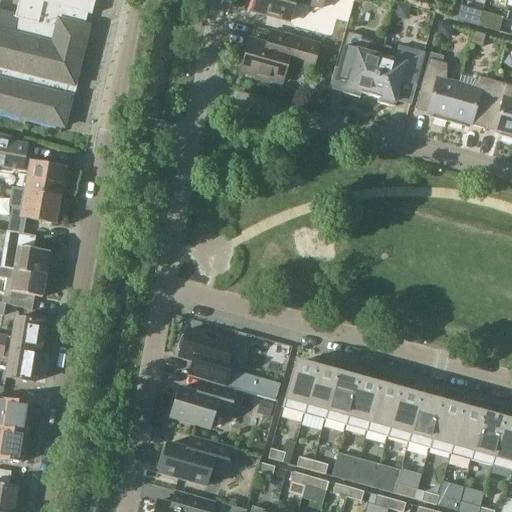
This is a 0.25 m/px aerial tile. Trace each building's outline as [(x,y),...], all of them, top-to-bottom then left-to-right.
[(88,28),(83,27),(86,14),(92,16),(95,0),(19,0),(14,19),(17,20),(13,35),(0,32),(0,112),(64,128),(88,28)] [(322,10),(325,0),(254,0),(252,12),(290,22),(295,6),(300,3),(322,10)] [(452,28),(440,25),(437,36),(444,38),(450,35),(452,28)] [(362,95),(370,97),(381,58),(368,55),(371,44),(361,41),(362,37),(349,34),(340,66),(353,69),(345,95),(361,99),(362,95)] [(474,35),(471,47),(483,51),(486,39),(474,35)] [(313,71),(320,47),(289,38),(285,51),(250,41),(241,73),(256,77),(255,80),(269,84),(270,81),(282,84),(286,68),(292,65),(313,71)] [(381,58),(370,97),(379,99),(378,104),(393,108),(400,82),(416,87),(425,55),(398,47),(397,51),(384,48),(381,58)] [(433,119),(449,124),(459,85),(447,82),(447,65),(442,64),(443,59),(431,56),(415,111),(428,114),(429,111),(435,112),(433,119)] [(471,126),(483,129),(496,82),(478,77),(472,88),(459,85),(449,124),(464,128),(466,121),(472,123),(471,126)] [(500,138),(511,141),(511,86),(496,82),(483,129),(495,133),(496,129),(502,131),(500,138)] [(66,184),(63,181),(65,169),(32,163),(32,162),(24,160),(26,147),(25,146),(25,142),(0,135),(0,167),(22,171),(29,172),(25,191),(60,197),(60,194),(64,193),(66,184)] [(12,209),(10,221),(25,224),(26,220),(55,225),(60,197),(25,191),(12,189),(8,208),(12,209)] [(7,233),(1,269),(46,277),(51,253),(34,250),(36,238),(7,233)] [(3,305),(4,305),(32,312),(35,298),(43,299),(46,277),(1,269),(0,269),(0,279),(13,282),(11,294),(5,293),(3,305)] [(0,347),(39,354),(42,338),(45,339),(47,328),(44,328),(44,324),(16,319),(12,339),(0,336),(0,347)] [(201,381),(201,382),(225,389),(233,359),(230,358),(233,345),(218,340),(218,338),(217,337),(214,336),(211,335),(207,334),(203,334),(203,336),(187,331),(183,337),(182,339),(181,341),(180,343),(179,345),(179,348),(179,350),(179,351),(181,352),(179,358),(194,362),(189,378),(201,381)] [(39,354),(0,347),(0,358),(9,360),(6,379),(35,384),(35,380),(39,381),(40,370),(37,369),(39,354)] [(282,410),(303,416),(315,372),(294,366),(284,401),(282,410)] [(303,416),(324,422),(336,377),(315,372),(303,416)] [(324,422),(345,428),(357,383),(336,377),(324,422)] [(256,397),(275,402),(280,386),(260,380),(256,397)] [(225,389),(201,382),(197,395),(179,390),(170,419),(209,431),(215,412),(229,416),(236,392),(224,389),(225,389)] [(345,428),(366,433),(378,389),(357,383),(345,428)] [(366,433),(387,439),(399,395),(378,389),(366,433)] [(387,439),(407,445),(419,401),(399,395),(387,439)] [(0,429),(1,430),(26,434),(27,431),(30,431),(33,416),(29,416),(31,404),(0,399),(0,429)] [(407,445),(428,451),(441,406),(419,401),(407,445)] [(261,403),(257,414),(269,417),(272,406),(261,403)] [(428,451),(449,457),(462,412),(441,406),(428,451)] [(449,457),(470,462),(482,418),(462,412),(449,457)] [(470,462),(491,468),(503,424),(482,418),(470,462)] [(491,468),(511,474),(511,473),(511,426),(503,424),(491,468)] [(0,460),(21,464),(26,434),(1,430),(0,429),(0,460)] [(158,463),(161,464),(158,475),(205,487),(210,469),(230,475),(237,451),(205,442),(201,454),(167,445),(166,448),(163,447),(158,463)] [(270,451),(267,461),(289,467),(295,445),(285,442),(282,454),(270,451)] [(296,469),(310,473),(313,463),(298,459),(296,469)] [(313,463),(310,473),(324,477),(327,467),(313,463)] [(257,474),(271,478),(274,469),(260,465),(257,474)] [(337,480),(352,484),(354,474),(340,470),(337,480)] [(290,484),(305,488),(307,478),(293,474),(290,484)] [(354,474),(352,484),(366,488),(369,478),(354,474)] [(307,478),(305,488),(319,492),(322,482),(307,478)] [(379,492),(393,496),(396,486),(382,482),(379,492)] [(0,511),(13,511),(18,488),(0,485),(0,511)] [(332,495),(346,499),(349,490),(334,486),(332,495)] [(396,486),(393,496),(407,500),(410,490),(396,486)] [(349,490),(346,499),(360,503),(363,494),(349,490)] [(421,503),(435,507),(438,498),(423,494),(421,503)] [(154,511),(211,511),(214,504),(181,495),(179,505),(174,507),(158,502),(154,511)] [(374,507),(388,511),(391,501),(376,497),(374,507)] [(438,498),(435,507),(449,511),(452,502),(438,498)] [(391,501),(388,511),(391,511),(402,511),(405,505),(391,501)]
